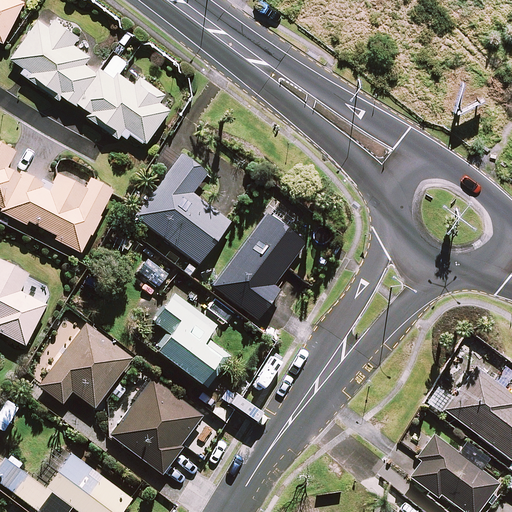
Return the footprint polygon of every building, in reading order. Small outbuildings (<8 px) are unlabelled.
[(0,0),(0,36),(5,39),(25,1),(23,0),(0,0)] [(128,125),(148,139),(169,108),(160,102),(166,93),(141,77),(137,84),(119,72),(114,78),(89,61),(93,56),(73,42),(79,35),(56,19),(51,27),(40,20),(15,58),(26,65),(23,70),(62,96),(66,89),(93,108),(89,114),(121,136),(128,125)] [(0,206),(5,209),(2,215),(25,226),(28,221),(59,236),(56,242),(79,254),(112,190),(91,180),(85,191),(56,176),(50,189),(7,168),(15,153),(0,145),(0,206)] [(207,175),(181,155),(135,216),(198,264),(229,223),(191,195),(207,175)] [(305,242),(267,216),(257,230),(241,219),(224,243),(238,253),(214,288),(257,319),(280,288),(275,284),(305,242)] [(0,331),(26,345),(44,307),(18,294),(27,274),(0,260),(0,331)] [(207,306),(181,286),(154,322),(170,334),(157,351),(206,387),(229,357),(206,339),(216,327),(200,315),(207,306)] [(131,359),(84,325),(39,387),(63,403),(71,391),(95,408),(131,359)] [(440,413),(443,410),(511,461),(511,458),(511,395),(475,367),(451,398),(435,386),(424,400),(440,413)] [(105,415),(110,436),(161,472),(181,444),(199,457),(220,429),(186,404),(157,384),(140,372),(128,388),(121,383),(112,395),(118,399),(105,415)] [(18,409),(7,401),(0,411),(0,429),(3,432),(18,409)] [(419,460),(407,476),(438,499),(440,495),(463,511),(475,511),(497,483),(432,435),(415,458),(419,460)] [(121,511),(131,499),(71,455),(48,487),(7,457),(0,466),(0,483),(38,511),(67,511),(72,507),(78,511),(121,511)] [(511,473),(503,485),(511,492),(511,473)]
